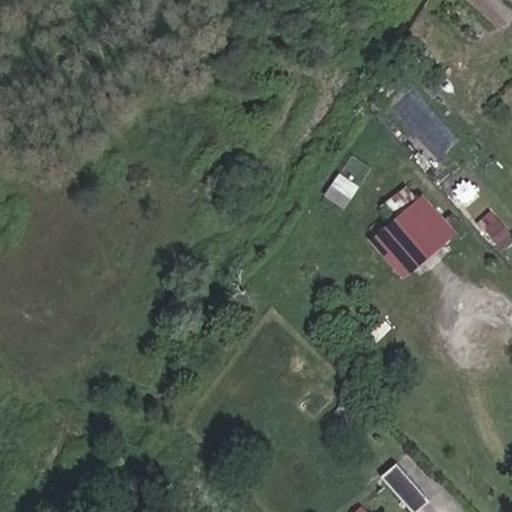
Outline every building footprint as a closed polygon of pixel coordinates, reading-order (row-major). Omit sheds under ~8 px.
[(339,172),(325,194),(346,206),(359,184),(339,172)] [(374,239),(428,302),(478,258),(424,195),(374,239)] [(376,439),(359,420),(347,430),(365,450),(376,439)] [(39,442),(16,465),(50,497),(73,474),(39,442)] [(415,511),(429,501),(394,464),(380,476),(415,511)]
